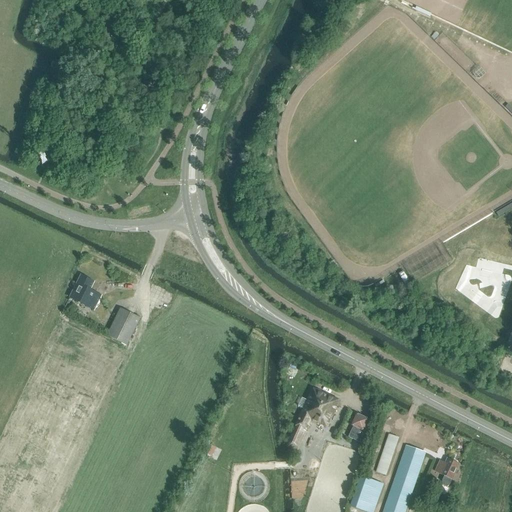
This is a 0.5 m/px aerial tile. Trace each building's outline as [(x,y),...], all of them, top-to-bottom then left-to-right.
[(70,298),(94,310),(101,296),(89,290),(93,282),(81,276),(70,298)] [(120,309),(107,336),(127,346),(135,329),(136,330),(137,327),(136,327),(140,319),(120,309)] [(307,432),(305,431),(310,422),(327,427),(339,400),(312,388),(295,427),(294,426),(285,446),(297,452),(307,432)] [(363,444),(366,445),(371,435),(368,433),(373,421),(372,421),(357,414),(352,426),(353,426),(348,438),(363,444)] [(376,473),(385,476),(398,438),(389,435),(376,473)] [(383,511),(404,511),(425,452),(406,446),(383,511)] [(450,484),(452,480),(459,464),(452,461),(447,459),(445,463),(440,460),(435,472),(444,476),(442,480),(442,485),(447,487),(450,484)] [(350,506),(365,511),(373,511),(383,484),(360,477),(350,506)]
